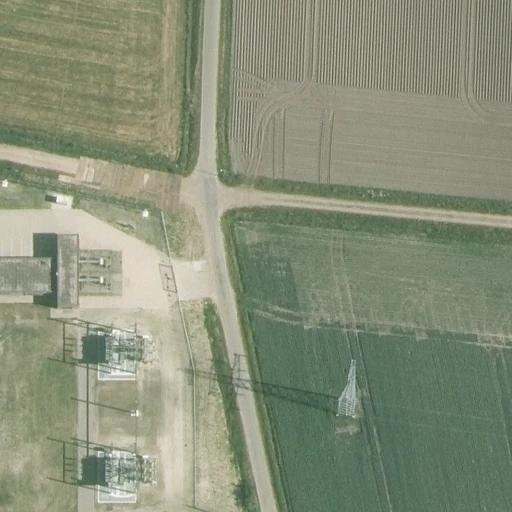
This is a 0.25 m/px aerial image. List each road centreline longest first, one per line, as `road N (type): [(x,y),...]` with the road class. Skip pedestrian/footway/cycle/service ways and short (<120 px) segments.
road 1 (unclassified): [(265,511),(207,194),(213,0)]
road 2 (track): [(511,224),(207,194),(0,158)]
